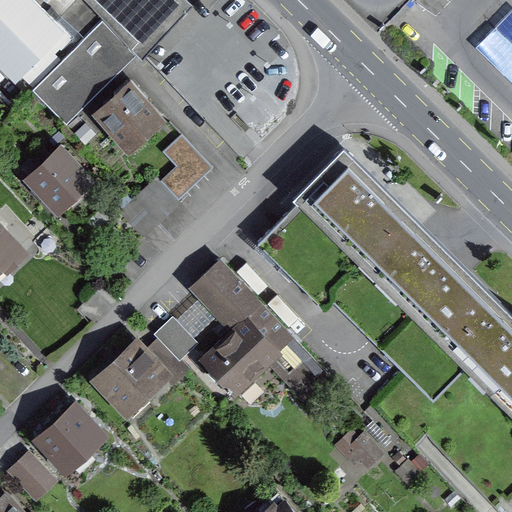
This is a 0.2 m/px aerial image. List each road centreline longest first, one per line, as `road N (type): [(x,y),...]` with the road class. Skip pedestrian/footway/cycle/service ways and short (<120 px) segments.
road 1 (residential): [(370,71),(0,430)]
road 2 (primary): [(370,71),(511,212)]
